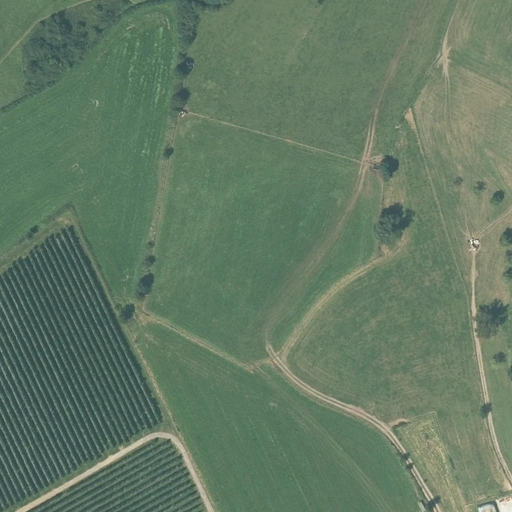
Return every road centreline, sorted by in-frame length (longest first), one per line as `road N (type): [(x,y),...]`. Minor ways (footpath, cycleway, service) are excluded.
road 1 (track): [(20,511),(160,434),(175,440),(210,511)]
road 2 (track): [(435,511),(380,425),(304,388),(278,363)]
road 3 (track): [(158,0),(114,17),(63,71),(0,110)]
